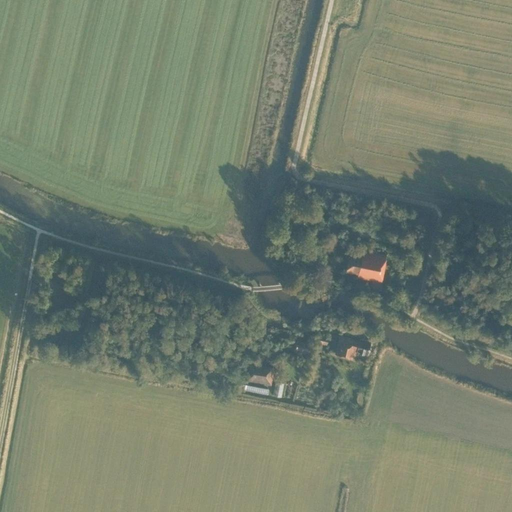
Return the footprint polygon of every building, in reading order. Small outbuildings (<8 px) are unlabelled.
[(369,287),(378,289),(385,253),(359,248),(358,253),(348,251),(345,269),(357,272),(356,277),(371,280),(369,287)] [(328,336),(319,334),(317,343),(326,345),(328,336)] [(359,339),(339,336),(336,353),(353,356),(354,350),(367,353),(369,340),(359,338),(359,339)] [(309,343),(296,340),(296,341),(295,341),(293,350),(307,353),(309,343)] [(261,362),(248,359),(245,380),(246,380),(246,381),(259,383),(260,382),(264,383),(264,384),(270,385),(270,384),(271,384),(272,379),(271,379),(272,377),(274,367),(272,367),(272,366),(260,364),(261,362)]
